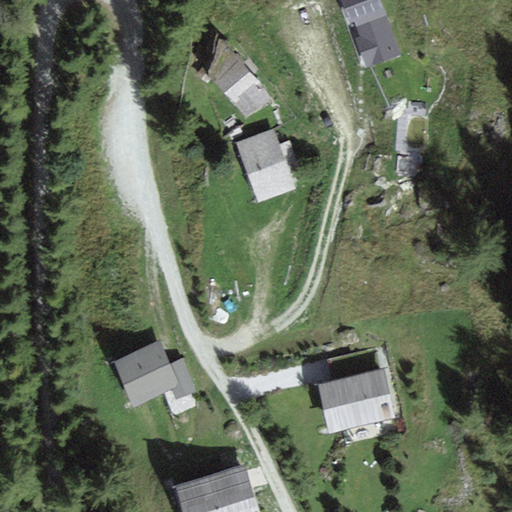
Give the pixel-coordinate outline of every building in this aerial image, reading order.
[(377,0),(348,0),(353,12),(357,11),(364,34),(361,35),(369,58),(394,49),(377,0)] [(226,38),(194,61),(232,114),(264,91),(226,38)] [(270,126),(230,139),(249,198),(289,186),(270,126)] [(146,335),(90,352),(103,397),(160,380),(146,335)] [(382,369),(326,381),(334,421),(390,409),(382,369)] [(257,511),(246,463),(179,478),(187,511),(257,511)]
